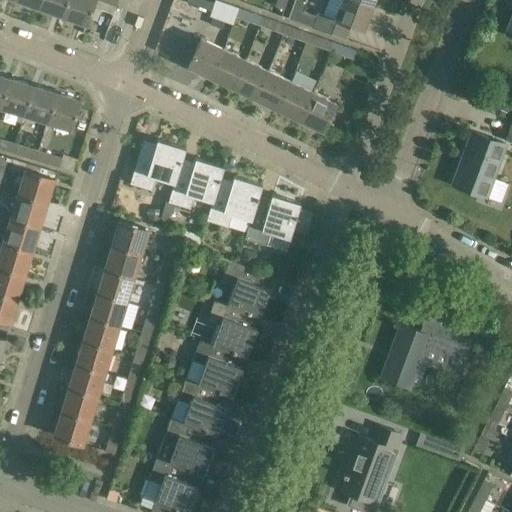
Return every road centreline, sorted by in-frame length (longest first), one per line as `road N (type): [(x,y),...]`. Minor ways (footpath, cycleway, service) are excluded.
road 1 (residential): [(3,486),(124,81)]
road 2 (residential): [(349,188),(228,511)]
road 3 (unclassified): [(278,511),(391,211)]
road 4 (residential): [(349,188),(124,81)]
road 5 (unclassified): [(391,211),(467,0)]
road 6 (residential): [(419,0),(349,188)]
road 7 (residential): [(511,279),(391,211)]
road 8 (residential): [(124,81),(0,35)]
